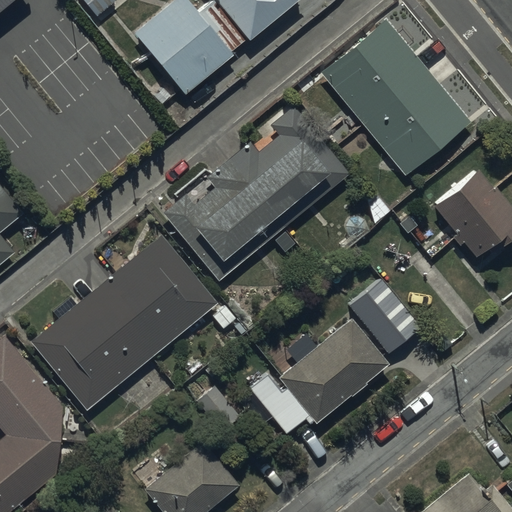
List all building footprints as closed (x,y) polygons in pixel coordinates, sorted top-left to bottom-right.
[(0,0),(0,9),(11,0),(0,0)] [(113,0),(77,0),(94,22),(117,4),(113,0)] [(186,0),(168,0),(130,31),(182,94),(230,55),(229,53),(294,0),(207,0),(195,10),(186,0)] [(383,20),(318,74),(406,178),(471,123),(383,20)] [(159,211),(216,281),(349,174),(291,103),(267,123),(277,135),(258,151),(248,139),(159,211)] [(511,211),(478,166),(429,203),(452,233),(448,236),(457,248),(462,244),(472,257),(484,248),(489,254),(511,236),(511,211)] [(0,256),(13,246),(0,230),(0,225),(22,207),(0,180),(0,256)] [(54,317),(27,339),(85,411),(219,304),(160,232),(74,301),(69,295),(49,311),(54,317)] [(392,368),(353,321),(311,356),(303,346),(272,372),(278,379),(274,381),(271,378),(251,394),(290,441),(308,425),(314,433),(392,368)] [(0,511),(3,511),(40,482),(45,488),(93,448),(57,405),(58,403),(0,334),(0,511)] [(212,369),(185,389),(217,432),(245,411),(212,369)] [(130,479),(157,511),(206,511),(237,487),(200,442),(177,461),(167,449),(130,479)] [(470,469),(418,511),(511,511),(511,508),(490,483),(485,487),(470,469)]
